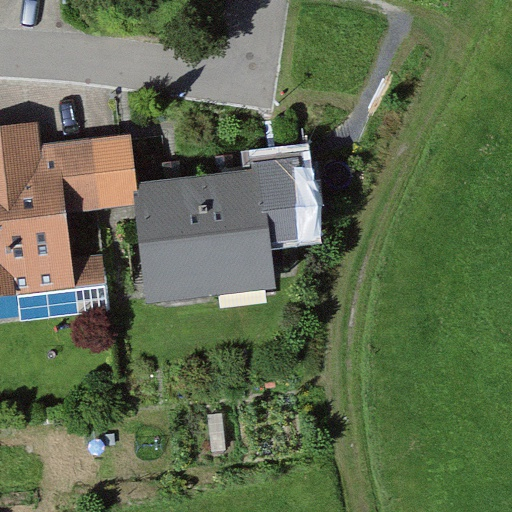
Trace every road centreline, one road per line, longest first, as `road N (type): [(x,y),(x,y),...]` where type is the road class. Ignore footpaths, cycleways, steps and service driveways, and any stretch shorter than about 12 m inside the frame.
road 1 (track): [(364,511),(341,360),(394,182),(471,28)]
road 2 (residential): [(266,0),(248,84),(0,57)]
